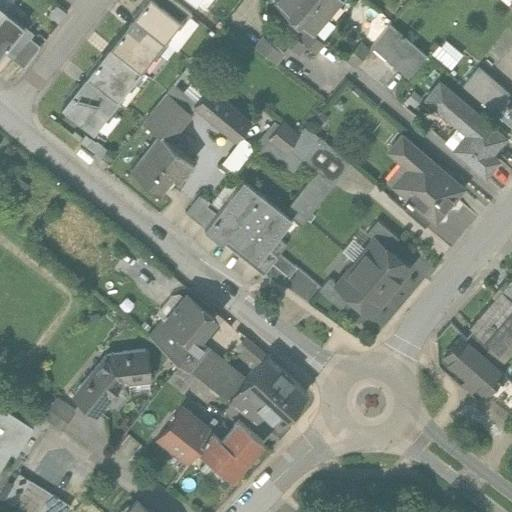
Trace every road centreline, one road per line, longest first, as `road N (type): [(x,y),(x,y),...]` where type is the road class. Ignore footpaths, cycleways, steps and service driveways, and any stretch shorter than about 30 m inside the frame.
road 1 (tertiary): [(1,112),(333,375)]
road 2 (residential): [(511,208),(336,66),(324,79),(236,7),(243,0)]
road 3 (residential): [(387,363),(511,210)]
road 4 (residential): [(165,511),(92,458),(81,473),(47,451)]
road 5 (residential): [(94,0),(1,112)]
road 6 (tertiary): [(511,497),(408,415)]
road 7 (tertiary): [(395,435),(493,511)]
road 8 (residential): [(247,511),(336,430)]
